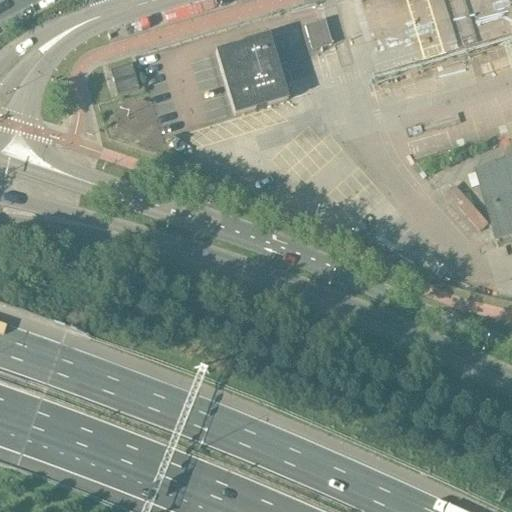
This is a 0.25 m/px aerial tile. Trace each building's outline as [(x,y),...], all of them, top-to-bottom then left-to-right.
[(303,28),(311,53),(331,47),(323,22),(303,28)] [(213,54),(232,118),(286,102),(267,38),(213,54)] [(109,73),(116,97),(137,90),(130,66),(109,73)] [(511,159),(475,171),(496,243),(511,238),(511,159)] [(479,186),(476,175),(468,177),(472,189),(479,186)]
